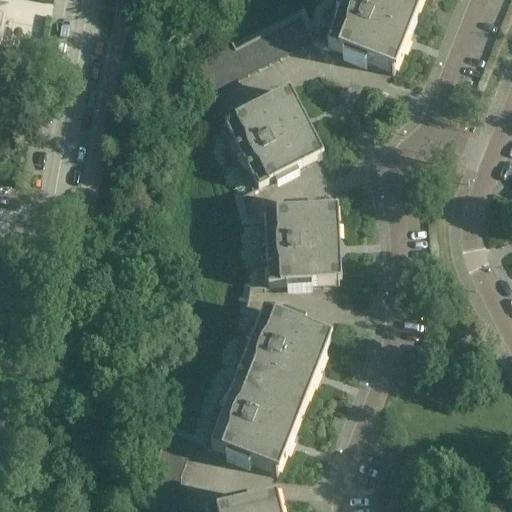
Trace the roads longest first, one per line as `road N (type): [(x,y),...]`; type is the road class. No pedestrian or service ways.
road 1 (secondary): [(0,498),(88,0)]
road 2 (residential): [(343,511),(393,325),(392,171),(424,134)]
road 3 (residential): [(224,107),(312,62),(436,111),(482,0)]
road 4 (residential): [(511,338),(479,272),(475,219),(495,158)]
